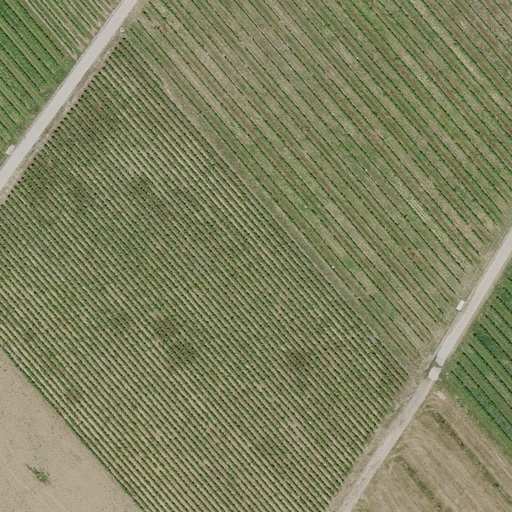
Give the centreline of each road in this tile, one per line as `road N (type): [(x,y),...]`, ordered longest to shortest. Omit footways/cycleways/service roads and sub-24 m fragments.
road 1 (track): [(340,511),(511,235)]
road 2 (track): [(0,182),(133,0)]
